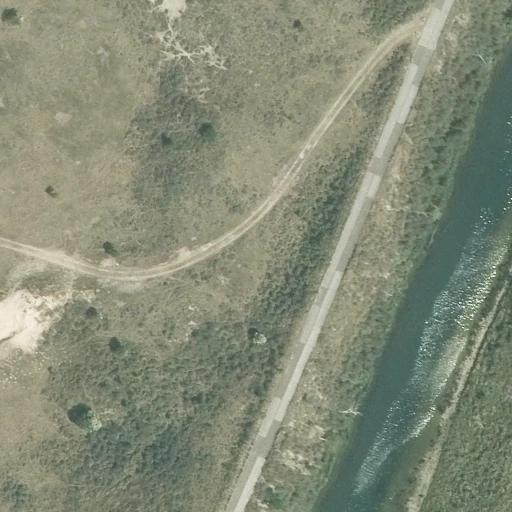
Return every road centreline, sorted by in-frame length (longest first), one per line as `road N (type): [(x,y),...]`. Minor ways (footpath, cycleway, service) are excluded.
road 1 (track): [(438,11),(375,58),(251,225),(188,263),(121,281),(0,243)]
road 2 (track): [(233,511),(443,0)]
